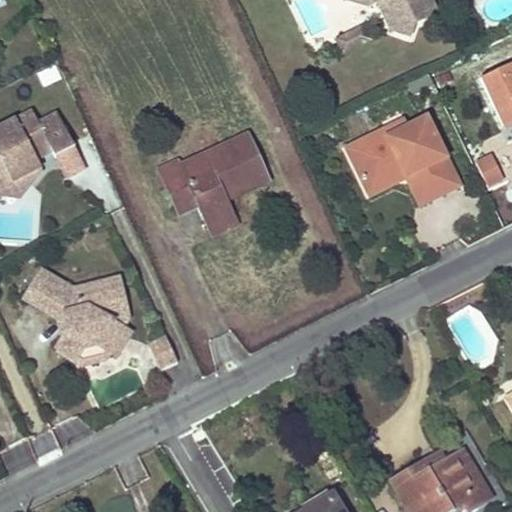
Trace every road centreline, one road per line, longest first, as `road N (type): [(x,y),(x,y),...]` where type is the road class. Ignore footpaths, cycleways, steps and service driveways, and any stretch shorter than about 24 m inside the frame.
road 1 (residential): [(511,244),(163,420)]
road 2 (residential): [(163,420),(0,502)]
road 3 (unknown): [(405,316),(419,374),(396,437)]
